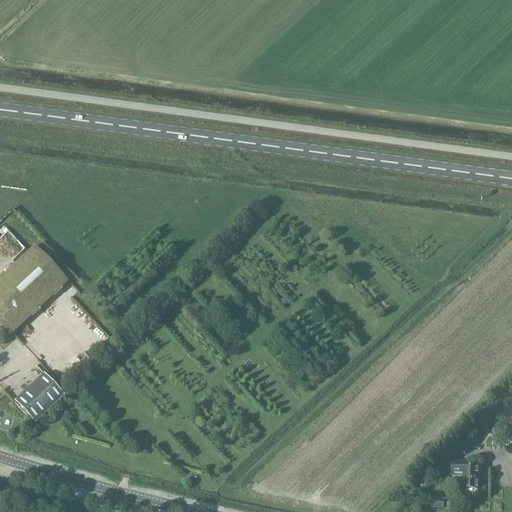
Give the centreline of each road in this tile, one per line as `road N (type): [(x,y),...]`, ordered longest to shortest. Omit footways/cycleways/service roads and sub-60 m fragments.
road 1 (unclassified): [(511,157),(0,87)]
road 2 (primary): [(511,179),(0,110)]
road 3 (tertiary): [(0,457),(198,511)]
